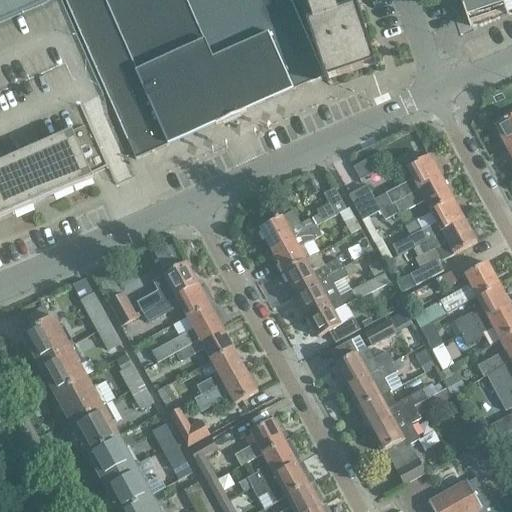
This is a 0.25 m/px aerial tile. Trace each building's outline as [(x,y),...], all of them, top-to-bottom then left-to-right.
[(0,0),(0,221),(94,180),(92,175),(127,160),(99,99),(104,97),(60,0),(53,0),(51,1),(51,0),(0,0)] [(64,0),(136,161),(325,77),(291,0),(64,0)] [(299,0),(325,77),(326,79),(327,82),(377,65),(355,0),(299,0)] [(503,0),(475,0),(462,4),(469,26),(508,13),(503,0)] [(317,103),(323,116),(338,110),(333,96),(317,103)] [(507,150),(511,147),(511,118),(495,128),(507,150)] [(358,176),(380,164),(376,157),(355,169),(358,176)] [(380,213),(443,180),(431,158),(408,170),(413,181),(374,201),(367,187),(349,197),(363,222),(368,219),(380,213)] [(431,214),(454,201),(443,180),(380,213),(385,222),(399,215),(400,216),(425,203),(431,214)] [(309,198),(319,194),(313,183),(304,188),(309,198)] [(331,206),(316,214),(318,216),(312,220),(311,217),(299,223),(293,213),(283,218),(260,231),(272,253),(316,229),(316,228),(339,215),(340,216),(350,211),(350,210),(347,211),(335,189),(325,195),(331,206)] [(454,201),(431,214),(437,224),(410,239),(416,250),(420,248),(466,223),(454,201)] [(350,211),(340,216),(351,236),(361,230),(350,211)] [(375,244),(382,240),(381,240),(384,238),(381,234),(378,236),(368,219),(363,222),(375,244)] [(466,223),(420,248),(425,257),(436,250),(443,263),(478,244),(466,223)] [(283,274),(307,262),(320,254),(313,242),(321,237),(316,229),(272,253),(283,274)] [(382,240),(375,244),(385,263),(392,259),(382,240)] [(307,262),(283,274),(295,296),(344,270),(338,260),(313,274),(307,262)] [(410,276),(416,288),(443,273),(437,262),(410,276)] [(143,316),(199,286),(187,264),(164,277),(153,283),(158,293),(137,304),(143,316)] [(477,299),(500,286),(488,264),(465,277),(470,287),(413,318),(420,330),(477,299)] [(307,317),(341,299),(334,286),(355,274),(351,265),(344,270),(295,296),(307,317)] [(435,281),(441,292),(466,279),(460,268),(435,281)] [(341,299),(307,317),(319,339),(329,333),(336,345),(360,331),(354,320),(342,326),(335,313),(382,289),(387,299),(395,294),(386,276),(341,299)] [(188,320),(211,307),(199,286),(143,316),(147,324),(157,318),(158,320),(181,308),(188,320)] [(461,336),(511,307),(500,286),(477,299),(484,312),(474,318),(472,314),(454,324),(461,336)] [(122,329),(139,320),(125,294),(108,303),(122,329)] [(99,334),(111,327),(94,296),(82,303),(99,334)] [(211,307),(188,320),(194,332),(157,353),(162,362),(178,353),(189,347),(199,341),(222,328),(211,307)] [(500,341),(511,334),(511,308),(511,307),(461,336),(467,347),(484,338),(483,335),(493,329),(500,341)] [(280,319),(287,337),(307,329),(299,311),(280,319)] [(412,327),(411,324),(405,314),(366,335),(373,349),(398,336),(398,335),(412,327)] [(39,367),(71,349),(54,319),(22,337),(39,367)] [(111,327),(99,334),(109,352),(121,345),(111,327)] [(234,350),(222,328),(199,341),(211,363),(234,350)] [(299,357),(317,351),(311,333),(293,339),(299,357)] [(511,334),(500,341),(506,353),(477,368),(483,379),(487,377),(490,375),(511,362),(511,334)] [(83,349),(92,366),(104,359),(95,343),(83,349)] [(189,347),(178,353),(183,363),(194,357),(189,347)] [(55,397),(87,379),(71,349),(39,367),(55,397)] [(234,350),(211,363),(218,376),(197,388),(201,396),(246,371),(234,350)] [(346,389),(369,376),(393,364),(388,353),(374,361),(367,350),(334,368),(346,389)] [(429,372),(434,369),(429,359),(423,362),(429,372)] [(506,413),(511,409),(511,362),(490,375),(487,377),(506,413)] [(358,410),(381,398),(391,392),(385,381),(396,375),(391,366),(394,364),(393,364),(369,376),(346,389),(358,410)] [(131,393),(143,386),(133,367),(121,374),(131,393)] [(246,371),(201,396),(201,397),(192,402),(198,413),(202,411),(202,413),(230,397),(235,406),(258,394),(246,371)] [(447,391),(451,397),(465,390),(458,375),(452,378),(448,371),(439,375),(447,391)] [(71,426),(104,409),(87,379),(55,397),(71,426)] [(143,386),(131,393),(141,411),(153,404),(143,386)] [(168,387),(157,393),(165,408),(176,402),(168,387)] [(370,432),(427,401),(422,391),(388,410),(381,398),(358,410),(370,432)] [(407,448),(420,441),(412,426),(421,420),(419,417),(452,399),(451,397),(447,391),(427,401),(370,432),(382,454),(403,443),(407,448)] [(87,456),(120,438),(104,409),(71,426),(87,456)] [(511,429),(511,416),(496,426),(501,435),(511,429)] [(263,456),(286,444),(284,441),(289,439),(278,419),(274,422),(251,434),(256,445),(235,457),(241,468),(263,456)] [(188,449),(209,437),(201,423),(180,435),(188,449)] [(164,452),(176,445),(166,427),(153,434),(164,452)] [(103,485),(136,468),(120,438),(87,456),(103,485)] [(206,459),(217,452),(211,441),(190,453),(208,485),(218,480),(206,459)] [(252,489),(297,465),(302,462),(290,441),(286,444),(263,456),(268,467),(257,473),(257,474),(239,485),(244,494),(252,489)] [(176,445),(164,452),(174,471),(186,464),(176,445)] [(405,487),(426,475),(419,461),(397,473),(405,487)] [(313,483),(314,483),(308,472),(303,475),(297,465),(252,489),(258,500),(268,495),(274,505),(286,499),(313,483)] [(117,511),(125,511),(152,497),(136,468),(103,485),(117,511)] [(500,511),(491,497),(490,498),(480,479),(468,485),(467,483),(429,504),(433,511),(500,511)] [(220,507),(229,502),(217,481),(208,486),(220,507)] [(313,483),(286,499),(291,509),(285,511),(312,511),(321,507),(320,506),(324,503),(313,483)] [(196,511),(208,504),(198,486),(186,493),(196,511)] [(160,511),(152,497),(125,511),(160,511)] [(234,511),(229,502),(220,507),(222,511),(234,511)]
